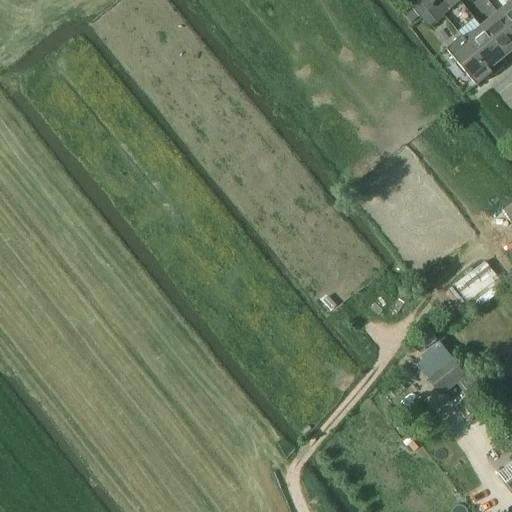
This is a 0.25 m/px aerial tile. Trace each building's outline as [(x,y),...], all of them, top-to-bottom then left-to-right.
[(460,3),(457,0),(447,0),(443,4),(450,11),(460,3)] [(411,8),(419,19),(427,12),(419,2),(411,8)] [(511,3),(498,15),(511,31),(511,3)] [(411,8),(403,15),(411,25),(419,19),(411,8)] [(427,12),(419,19),(428,29),(436,23),(427,12)] [(481,29),(504,57),(511,50),(511,31),(498,15),(481,29)] [(488,70),(504,57),(481,29),(465,42),(465,43),(488,70)] [(492,74),(488,70),(465,43),(465,42),(461,37),(445,51),(476,88),(492,74)] [(511,225),(511,205),(502,213),(511,225)] [(491,262),(456,282),(467,300),(502,280),(491,262)] [(430,332),(421,339),(429,348),(437,341),(430,332)] [(451,358),(425,377),(441,397),(466,378),(451,358)] [(479,395),(466,404),(474,416),(487,406),(479,395)]
